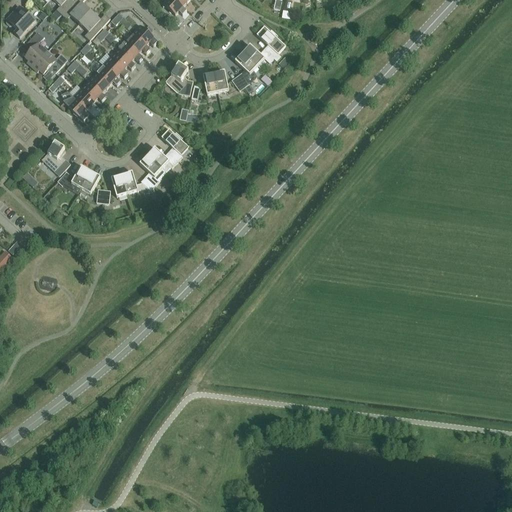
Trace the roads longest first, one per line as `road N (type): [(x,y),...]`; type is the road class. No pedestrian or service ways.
road 1 (secondary): [(0,448),(153,320),(455,0)]
road 2 (track): [(190,397),(349,186)]
road 3 (residential): [(85,143),(98,161),(128,157),(154,127),(124,101)]
road 4 (residential): [(177,44),(198,61),(224,54),(248,27),(218,0)]
